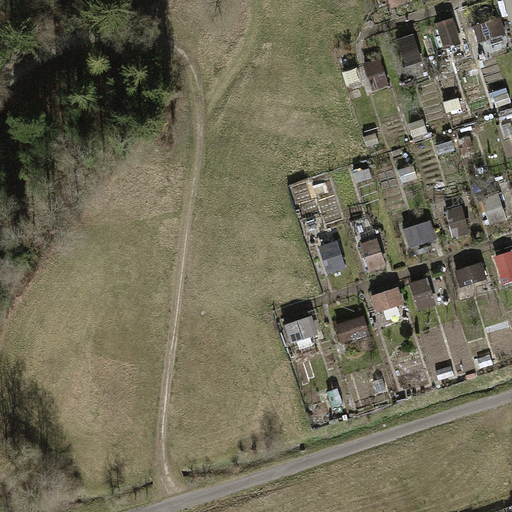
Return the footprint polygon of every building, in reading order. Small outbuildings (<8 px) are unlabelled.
[(471,24),(476,41),(505,32),(500,15),(471,24)] [(435,21),(444,48),(461,43),(452,16),(435,21)] [(396,37),(404,63),(422,58),(413,32),(396,37)] [(363,60),(371,89),(387,84),(379,55),(363,60)] [(481,194),(489,223),(507,219),(498,189),(481,194)] [(444,205),(452,236),(469,231),(460,200),(444,205)] [(402,228),(408,247),(437,238),(431,219),(402,228)] [(360,241),(369,269),(386,263),(376,236),(360,241)] [(318,244),(327,272),(345,266),(336,238),(318,244)] [(492,255),(501,282),(511,278),(511,250),(511,249),(492,255)] [(453,270),(458,286),(485,277),(480,261),(453,270)] [(408,281),(417,308),(434,303),(426,276),(408,281)] [(370,294),(376,312),(403,302),(397,285),(370,294)] [(311,314),(282,323),(289,346),(319,337),(311,314)] [(363,314),(335,323),(341,342),(369,333),(363,314)]
